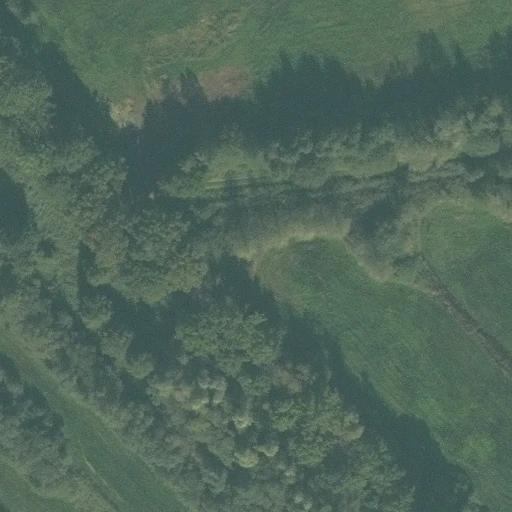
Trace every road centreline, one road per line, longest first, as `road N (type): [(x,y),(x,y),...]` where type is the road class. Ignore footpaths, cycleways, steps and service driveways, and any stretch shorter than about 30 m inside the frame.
road 1 (track): [(103,204),(392,511)]
road 2 (track): [(511,141),(103,204)]
road 3 (track): [(0,94),(103,204)]
